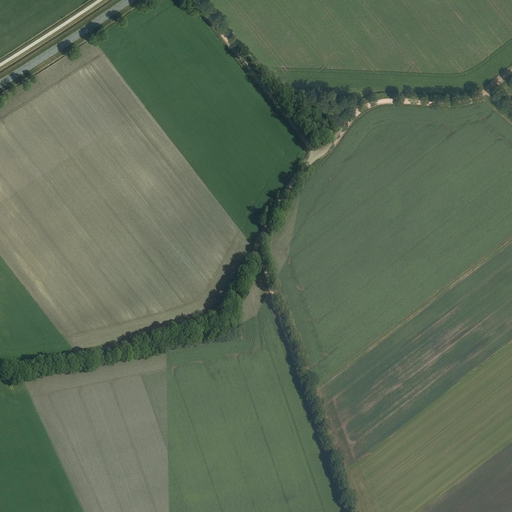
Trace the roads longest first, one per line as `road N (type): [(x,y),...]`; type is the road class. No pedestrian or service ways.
road 1 (track): [(0,362),(92,353),(215,319),(255,244)]
road 2 (track): [(255,244),(347,511)]
road 3 (track): [(316,154),(364,105),(467,100),(511,69)]
road 4 (track): [(193,0),(316,154)]
road 5 (primary): [(0,84),(128,0)]
